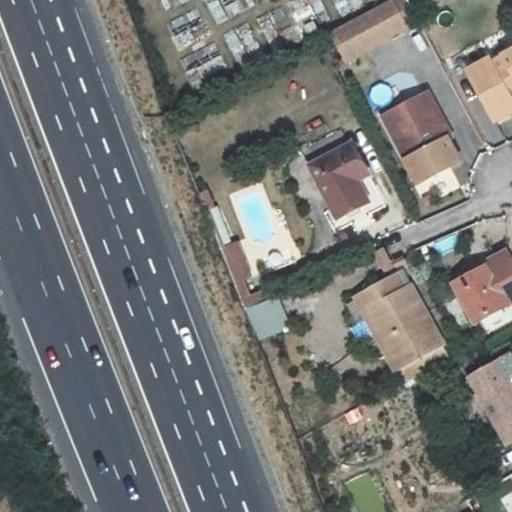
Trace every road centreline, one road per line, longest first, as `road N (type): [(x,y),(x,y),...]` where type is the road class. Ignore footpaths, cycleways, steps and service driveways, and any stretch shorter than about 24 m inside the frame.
road 1 (motorway): [(225,511),(30,0)]
road 2 (motorway): [(0,147),(142,511)]
road 3 (residential): [(388,252),(511,198)]
